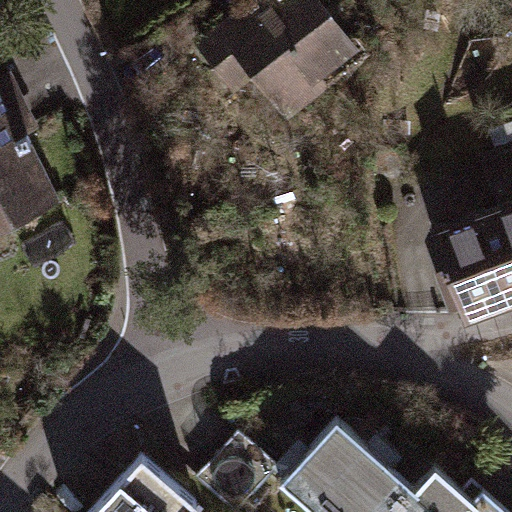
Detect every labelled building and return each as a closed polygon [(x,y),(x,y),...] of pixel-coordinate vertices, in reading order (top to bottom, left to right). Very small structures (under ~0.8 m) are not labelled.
[(317,0),(263,0),(203,46),(233,85),(252,71),(278,105),(354,48),(317,0)] [(35,128),(8,72),(0,76),(0,227),(52,202),(20,135),(35,128)] [(511,197),(436,226),(468,312),(511,295),(511,197)] [(337,417),(280,481),(315,511),(509,511),(442,453),(414,484),(337,417)] [(238,510),(279,464),(240,429),(198,475),(238,510)] [(138,451),(87,511),(185,511),(196,499),(138,451)]
